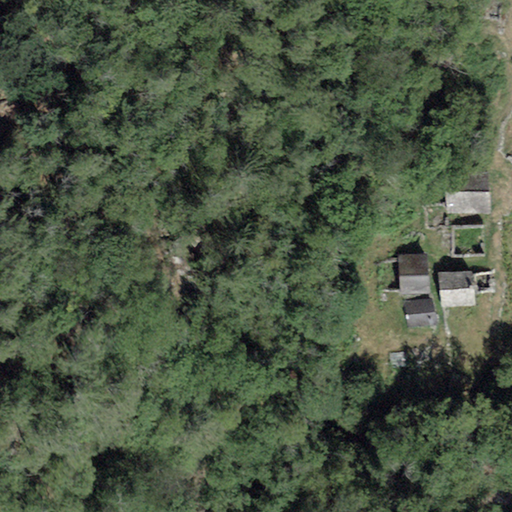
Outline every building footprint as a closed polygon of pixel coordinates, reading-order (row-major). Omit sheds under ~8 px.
[(500,3),(487,2),(485,18),(499,19),(500,3)] [(415,31),(413,61),(450,63),(452,34),(415,31)] [(446,172),(447,212),(488,211),(487,171),(446,172)] [(445,205),(423,206),(425,229),(446,227),(445,205)] [(483,226),(451,227),(452,256),(483,256),(483,226)] [(426,256),(398,257),(400,294),(427,293),(426,256)] [(472,273),(440,274),(442,307),(474,305),(472,273)] [(492,273),(474,275),(476,293),(493,292),(492,273)] [(432,299),(405,303),(408,327),(435,324),(432,299)]
